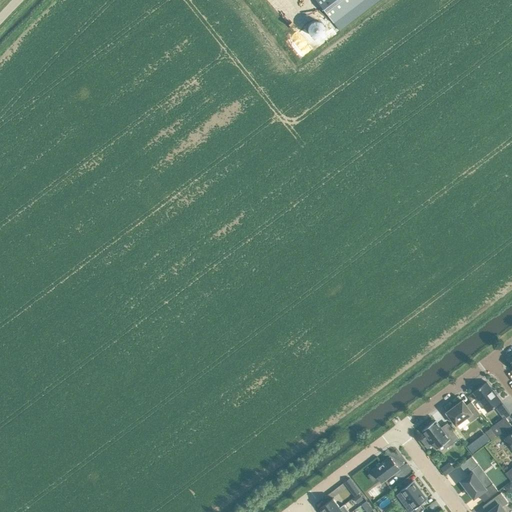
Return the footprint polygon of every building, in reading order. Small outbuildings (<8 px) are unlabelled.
[(281,0),(289,9),(300,0),(281,0)] [(315,0),(333,22),(361,0),(315,0)] [(493,390),(487,382),(473,392),(488,412),(502,401),(497,395),(497,394),(498,392),(496,389),(494,389),(493,390)] [(466,405),(463,400),(447,412),(457,425),(467,418),(470,422),(481,414),(471,401),(466,405)] [(497,436),(511,425),(505,417),(491,427),(497,436)] [(443,429),(436,420),(423,430),(437,449),(444,444),(446,448),(459,438),(449,425),(443,429)] [(391,456),(374,469),(383,481),(400,468),(391,456)] [(472,456),(460,465),(467,474),(479,465),(472,456)] [(486,488),(473,471),(461,480),(474,498),(479,494),(484,501),(498,491),(492,483),(486,488)] [(354,485),(350,478),(345,482),(350,488),(354,485)] [(401,491),(398,494),(411,511),(419,511),(424,509),(420,504),(427,499),(413,481),(401,490),(401,491)] [(367,493),(374,502),(387,492),(380,483),(367,493)] [(505,511),(502,506),(508,501),(501,492),(483,506),(487,511),(505,511)] [(334,511),(340,507),(333,498),(320,507),(323,511),(334,511)]
